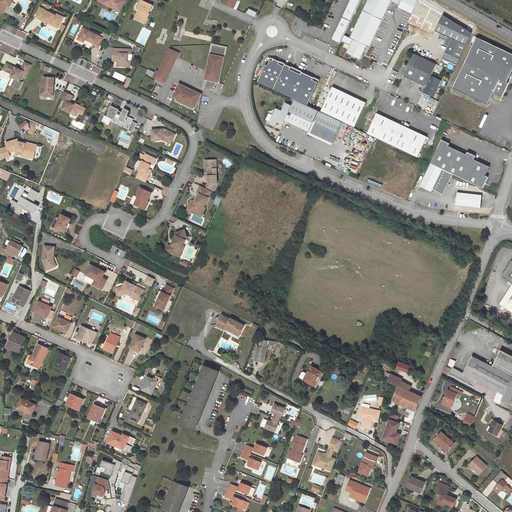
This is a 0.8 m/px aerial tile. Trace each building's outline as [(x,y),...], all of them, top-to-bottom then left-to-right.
[(10,6),(12,0),(1,0),(1,2),(0,1),(0,10),(3,12),(7,5),(10,6)] [(99,0),(98,1),(118,11),(122,1),(120,0),(99,0)] [(148,14),(152,5),(141,0),(137,9),(139,10),(140,10),(138,13),(137,13),(135,18),(142,22),(145,17),(147,18),(149,14),(148,14)] [(224,0),(223,3),(234,8),(237,0),(240,2),(240,0),(224,0)] [(350,0),(332,40),(340,44),(360,0),(350,0)] [(367,0),(367,1),(350,37),(354,39),(347,53),(360,59),(366,45),(369,46),(390,1),(398,4),(396,7),(410,14),(416,0),(367,0)] [(40,8),(35,17),(42,21),(43,19),(51,23),(52,22),(59,26),(63,17),(47,10),(47,11),(40,8)] [(248,9),(246,13),(254,17),(256,12),(248,9)] [(470,30),(441,12),(434,28),(439,31),(437,35),(444,38),(443,42),(447,44),(441,56),(455,63),(470,30)] [(43,19),(42,21),(58,28),(59,26),(52,22),(51,23),(43,19)] [(93,45),(98,48),(103,38),(99,36),(83,28),(79,37),(80,39),(83,40),(85,39),(94,43),(93,45)] [(511,51),(475,34),(451,86),(487,102),(492,91),(502,95),(508,81),(506,80),(511,66),(511,51)] [(205,87),(211,90),(212,89),(214,90),(217,82),(219,82),(226,48),(212,45),(206,79),(208,80),(205,87)] [(113,49),(112,59),(119,59),(119,66),(130,67),(131,61),(127,61),(128,54),(131,54),(131,50),(113,49)] [(165,83),(179,53),(170,49),(159,72),(156,78),(165,83)] [(435,63),(412,52),(402,75),(424,85),(421,91),(433,96),(441,79),(438,78),(434,76),(430,74),(431,72),(434,65),(435,63)] [(266,64),(258,81),(295,99),(308,105),(318,81),(313,79),(314,77),(307,74),(306,76),(279,63),(280,61),(274,58),(273,60),(270,59),(268,65),(266,64)] [(31,65),(24,62),(21,70),(18,69),(18,70),(15,69),(16,68),(6,63),(3,70),(12,74),(11,77),(19,81),(22,76),(25,78),(31,65)] [(146,74),(156,78),(159,72),(156,71),(156,73),(149,69),(146,74)] [(54,78),(43,77),(43,86),(41,86),(41,90),(43,91),(43,96),(53,97),(53,90),(52,90),(52,87),(53,87),(54,78)] [(189,89),(179,84),(173,97),(177,99),(175,101),(194,110),(195,107),(199,109),(202,95),(192,90),(191,92),(188,90),(189,89)] [(332,86),(320,111),(342,121),(354,126),(366,101),(332,86)] [(64,92),(60,99),(65,101),(62,109),(74,114),(76,111),(78,112),(81,106),(75,103),(75,105),(70,102),(70,101),(73,96),(64,92)] [(308,105),(295,99),(292,105),(286,103),(282,111),(281,110),(274,113),(270,122),(275,125),(278,119),(280,120),(279,123),(283,124),(285,120),(309,131),(318,110),(308,105)] [(129,111),(124,108),(122,112),(119,111),(119,110),(111,106),(109,111),(110,111),(107,117),(114,120),(117,114),(120,116),(119,119),(124,121),(129,111)] [(318,110),(309,131),(332,142),(342,121),(320,111),(318,110)] [(377,112),(367,132),(417,155),(426,135),(377,112)] [(128,131),(133,133),(137,123),(132,121),(128,131)] [(167,131),(162,131),(162,129),(152,130),(152,141),(163,140),(166,142),(167,139),(172,141),(175,134),(167,131)] [(490,164),(474,157),(475,154),(467,150),(466,152),(448,144),(449,142),(441,138),(430,162),(483,186),(488,175),(485,174),(490,164)] [(28,144),(18,142),(18,139),(6,143),(7,147),(0,149),(0,159),(10,156),(9,153),(16,150),(23,152),(22,155),(22,156),(27,158),(28,157),(33,158),(37,145),(28,143),(28,144)] [(154,158),(146,154),(138,170),(140,170),(136,178),(145,182),(149,174),(147,173),(149,169),(149,168),(148,168),(149,166),(150,166),(151,164),(154,158)] [(217,183),(216,160),(205,160),(205,169),(208,169),(208,176),(208,184),(217,183)] [(123,172),(130,175),(133,170),(126,167),(123,172)] [(448,182),(452,173),(441,168),(431,188),(442,193),(446,185),(447,185),(448,185),(448,184),(448,183),(448,182)] [(7,181),(11,173),(4,170),(0,178),(7,181)] [(211,191),(200,186),(197,193),(198,193),(200,194),(196,202),(194,201),(192,200),(190,205),(193,206),(192,209),(202,214),(205,208),(204,207),(211,191)] [(151,193),(140,188),(136,196),(137,197),(134,204),(145,210),(148,204),(146,204),(147,201),(151,193)] [(481,206),(482,193),(457,190),(456,203),(481,206)] [(202,214),(192,209),(193,206),(190,205),(187,210),(201,217),(202,214)] [(71,219),(62,214),(60,219),(55,228),(59,230),(64,232),(67,228),(69,223),(71,219)] [(183,246),(187,237),(185,230),(175,233),(176,235),(173,241),(174,242),(173,244),(172,243),(171,246),(169,247),(168,250),(168,252),(177,256),(178,254),(180,251),(179,251),(180,249),(181,249),(183,246)] [(1,253),(12,258),(14,254),(18,255),(23,246),(11,241),(8,248),(4,246),(1,253)] [(54,256),(55,247),(44,246),(43,260),(46,270),(52,268),(51,264),(55,263),(53,258),(53,256),(54,256)] [(511,260),(502,275),(503,277),(511,283),(511,284),(499,304),(511,312),(511,260)] [(105,272),(91,264),(86,274),(95,279),(94,281),(99,284),(97,287),(102,289),(107,280),(102,277),(105,272)] [(71,275),(76,277),(79,271),(74,268),(71,275)] [(143,283),(151,286),(155,279),(146,275),(143,283)] [(132,284),(126,281),(124,286),(117,288),(116,290),(118,295),(120,296),(127,293),(131,296),(131,297),(139,301),(144,290),(136,286),(132,284)] [(174,288),(166,285),(163,292),(162,292),(158,300),(155,306),(163,310),(174,288)] [(16,303),(24,307),(30,291),(19,286),(16,295),(19,296),(18,299),(16,303)] [(41,302),(39,301),(34,311),(39,312),(38,313),(44,316),(45,314),(48,316),(52,307),(48,305),(49,301),(43,299),(41,302)] [(226,328),(239,335),(244,326),(231,318),(230,319),(222,315),(217,325),(225,330),(226,328)] [(71,323),(58,317),(54,327),(67,333),(71,323)] [(132,328),(135,321),(129,319),(126,325),(132,328)] [(97,333),(82,327),(77,337),(92,344),(97,333)] [(120,337),(111,333),(104,349),(113,353),(120,337)] [(14,334),(8,347),(18,352),(25,338),(14,334)] [(146,339),(136,334),(130,347),(139,351),(141,347),(142,348),(146,339)] [(255,360),(264,362),(267,344),(270,345),(271,341),(261,339),(259,346),(257,346),(255,360)] [(39,368),(48,349),(38,344),(33,356),(32,358),(30,357),(27,362),(39,368)] [(477,381),(474,386),(495,397),(493,402),(511,411),(511,355),(501,350),(492,366),(472,356),(463,373),(452,368),(451,369),(449,373),(469,383),(471,378),(477,381)] [(59,352),(54,366),(65,371),(71,358),(59,352)] [(447,367),(451,369),(452,368),(455,361),(450,359),(447,367)] [(410,367),(399,362),(396,368),(407,372),(410,367)] [(215,380),(219,371),(206,366),(182,425),(195,430),(198,421),(197,421),(198,418),(200,418),(206,402),(204,401),(206,398),(207,399),(214,383),(212,382),(213,379),(215,380)] [(301,378),(304,380),(313,385),(318,377),(319,377),(322,373),(311,366),(307,374),(304,372),(303,372),(300,377),(301,378)] [(396,377),(391,374),(387,381),(393,384),(395,378),(396,377)] [(143,390),(152,394),(152,393),(154,389),(157,381),(160,382),(162,378),(155,375),(154,379),(148,377),(146,381),(143,386),(144,387),(143,390)] [(32,379),(29,388),(35,390),(38,381),(32,379)] [(403,396),(419,403),(422,397),(409,391),(411,386),(401,381),(399,386),(406,389),(403,396)] [(410,415),(414,416),(415,411),(419,403),(403,396),(406,389),(399,386),(398,386),(390,404),(388,409),(392,411),(395,403),(393,402),(393,401),(395,402),(408,408),(406,411),(411,413),(410,415)] [(451,387),(449,390),(443,402),(451,406),(457,394),(458,390),(451,387)] [(67,404),(79,410),(83,400),(76,397),(76,396),(71,394),(67,404)] [(36,405),(21,398),(17,408),(32,414),(36,405)] [(146,404),(137,400),(130,415),(131,415),(129,419),(138,423),(140,419),(146,404)] [(94,404),(88,417),(92,419),(90,423),(94,425),(95,422),(96,421),(99,422),(105,410),(98,407),(98,406),(94,404)] [(273,412),(271,416),(279,420),(281,416),(282,416),(285,408),(274,404),(271,412),(273,412)] [(96,421),(95,422),(100,424),(107,409),(99,405),(98,406),(98,407),(105,410),(99,422),(96,421)] [(341,410),(348,414),(351,409),(343,405),(341,410)] [(369,410),(361,408),(359,418),(364,419),(363,427),(371,429),(372,422),(370,422),(370,420),(378,422),(381,411),(369,408),(369,410)] [(268,420),(265,428),(275,432),(278,424),(277,424),(279,420),(271,416),(270,421),(268,420)] [(463,424),(470,427),(473,420),(466,417),(463,424)] [(385,438),(398,442),(400,434),(396,432),(399,423),(389,419),(384,432),(387,433),(385,438)] [(502,425),(494,421),(492,425),(492,426),(491,427),(488,431),(496,436),(502,425)] [(108,442),(130,452),(136,440),(125,435),(124,438),(122,437),(122,436),(114,432),(111,437),(110,436),(108,442)] [(346,432),(344,437),(351,440),(352,435),(346,432)] [(398,442),(385,438),(387,433),(384,432),(382,439),(397,444),(398,442)] [(455,443),(441,432),(435,440),(441,445),(442,445),(448,450),(455,443)] [(293,463),(294,460),(300,462),(302,457),(300,456),(301,454),(307,439),(297,435),(292,451),(290,454),(289,454),(287,458),(288,458),(287,460),(287,462),(292,464),(293,463)] [(333,450),(338,452),(342,441),(333,438),(329,447),(331,449),(333,450)] [(46,461),(50,443),(39,441),(37,450),(38,451),(37,457),(36,459),(46,461)] [(254,451),(264,455),(267,448),(267,447),(261,445),(257,443),(255,448),(254,451)] [(246,445),(244,451),(251,453),(252,450),(253,447),(246,445)] [(331,449),(329,447),(329,448),(327,454),(323,454),(322,455),(327,457),(327,456),(331,457),(333,450),(331,449)] [(244,451),(241,457),(248,460),(249,457),(251,453),(244,451)] [(320,467),(331,471),(336,459),(331,457),(327,456),(327,457),(322,455),(323,454),(318,452),(314,462),(321,465),(320,467)] [(378,457),(366,452),(360,469),(369,472),(372,465),(374,466),(378,457)] [(10,463),(11,458),(1,457),(0,464),(0,501),(4,502),(7,480),(9,471),(7,471),(8,463),(10,463)] [(487,466),(477,457),(469,465),(479,474),(487,466)] [(261,462),(251,458),(250,461),(248,465),(258,469),(261,462)] [(74,465),(61,463),(59,474),(58,474),(56,485),(67,487),(70,471),(73,471),(74,465)] [(493,480),(498,484),(493,490),(498,494),(501,491),(501,492),(503,491),(504,491),(507,494),(511,489),(506,484),(507,483),(508,483),(511,480),(511,479),(501,470),(493,480)] [(425,483),(411,476),(411,478),(407,487),(414,490),(414,489),(421,492),(425,483)] [(364,502),(370,488),(350,480),(346,490),(351,492),(350,497),(355,499),(364,502)] [(182,497),(183,494),(185,495),(188,487),(176,482),(163,511),(178,511),(184,498),(182,497)] [(451,496),(451,497),(446,495),(447,493),(450,487),(439,482),(437,487),(441,488),(436,499),(438,500),(446,503),(453,507),(457,498),(451,496)] [(251,487),(241,483),(239,487),(238,490),(248,494),(251,487)] [(237,487),(230,484),(228,490),(235,493),(236,489),(237,487)] [(235,493),(228,490),(225,496),(232,499),(233,496),(235,493)] [(246,501),(235,497),(234,500),(232,504),(242,509),(243,508),(245,502),(246,501)] [(66,511),(69,503),(56,499),(51,511),(66,511)] [(73,511),(76,505),(69,503),(66,511),(73,511)]
